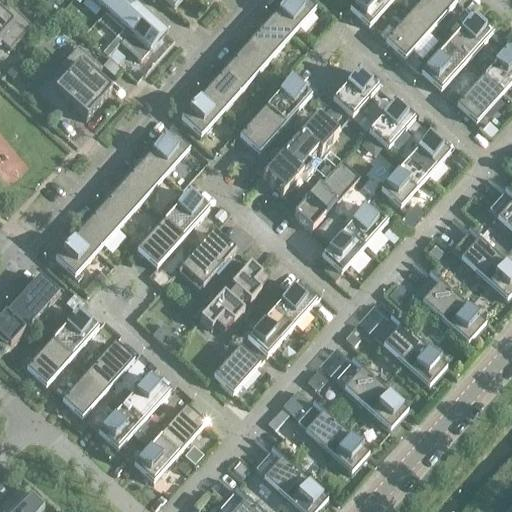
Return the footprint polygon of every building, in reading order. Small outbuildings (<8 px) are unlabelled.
[(75,0),(74,2),(76,4),(79,6),(84,0),(86,0),(104,16),(118,0),(75,0)] [(123,0),(118,0),(104,16),(123,33),(117,40),(120,43),(122,45),(139,26),(132,20),(138,13),(123,0)] [(185,0),(157,0),(173,14),(185,0)] [(299,0),(291,0),(272,22),(292,39),(315,14),(299,0)] [(361,0),(349,15),(368,32),(395,3),(390,0),(361,0)] [(449,0),(426,0),(411,18),(430,35),(456,6),(449,0)] [(0,16),(0,45),(0,46),(9,54),(31,30),(7,9),(0,16)] [(139,26),(122,45),(127,49),(133,42),(149,56),(165,37),(143,17),(138,13),(132,20),(139,26)] [(384,47),(404,64),(430,35),(411,18),(384,47)] [(472,21),(446,50),(466,67),(492,38),(472,21)] [(292,39),(272,22),(249,47),(269,65),(292,39)] [(249,47),(226,73),(246,91),(269,65),(249,47)] [(12,83),(36,56),(30,50),(6,77),(12,83)] [(420,79),(440,96),(466,67),(446,50),(420,79)] [(98,111),(111,97),(93,82),(101,72),(77,51),(57,74),(98,111)] [(511,56),(508,53),(482,82),(502,99),(511,87),(511,56)] [(117,70),(110,63),(104,70),(112,76),(117,70)] [(246,91),(226,73),(203,99),(223,116),(246,91)] [(85,125),(98,111),(57,74),(36,98),(60,119),(68,110),(85,125)] [(356,127),(357,126),(352,122),(378,93),(359,75),(332,105),(356,127)] [(502,99),(482,82),(456,111),(475,129),(502,99)] [(291,83),(265,112),(284,130),(311,101),(291,83)] [(223,116),(203,99),(180,124),(200,142),(223,116)] [(392,159),(393,158),(388,154),(414,125),(394,107),(368,137),(392,159)] [(258,159),(284,130),(265,112),(239,142),(258,159)] [(317,122),(261,184),(282,202),(337,140),(317,122)] [(358,128),(367,136),(372,130),(363,122),(358,128)] [(495,137),(489,132),(485,137),(490,142),(495,137)] [(169,137),(146,162),(166,180),(189,154),(169,137)] [(429,140),(405,168),(424,185),(449,158),(429,140)] [(373,160),(380,153),(369,143),(362,150),(373,160)] [(146,162),(123,188),(143,205),(166,180),(146,162)] [(359,182),(342,167),(293,220),(311,236),(359,182)] [(380,195),(400,213),(424,185),(405,168),(380,195)] [(123,188),(100,213),(120,231),(143,205),(123,188)] [(511,202),(504,196),(487,215),(511,237),(511,202)] [(189,197),(163,226),(182,244),(208,215),(189,197)] [(367,210),(344,235),(364,253),(387,227),(367,210)] [(100,213),(77,239),(97,257),(120,231),(100,213)] [(156,273),(182,244),(163,226),(137,255),(156,273)] [(330,230),(322,239),(330,246),(338,237),(330,230)] [(340,279),(364,253),(344,235),(321,262),(329,269),(325,273),(335,282),(339,278),(340,279)] [(511,275),(468,236),(451,256),(506,306),(511,299),(511,275)] [(177,278),(198,296),(215,278),(217,280),(218,279),(215,277),(235,256),(214,237),(177,278)] [(77,239),(54,264),(74,283),(97,257),(77,239)] [(429,257),(437,264),(443,257),(435,250),(429,257)] [(250,269),(199,325),(210,334),(215,329),(223,336),(231,328),(232,329),(243,317),(237,311),(247,299),(252,304),(260,295),(260,294),(265,289),(260,285),(262,283),(260,281),(261,280),(250,269)] [(93,273),(79,291),(89,298),(103,280),(93,273)] [(429,280),(412,299),(467,349),(485,330),(429,280)] [(0,345),(9,354),(59,299),(39,281),(0,324),(0,345)] [(296,289),(271,316),(291,334),(316,306),(296,289)] [(401,314),(412,302),(398,289),(386,301),(401,314)] [(270,315),(283,300),(272,292),(262,300),(259,305),(270,315)] [(270,315),(259,305),(256,313),(264,321),(270,315)] [(76,318),(52,345),(72,362),(98,333),(78,316),(76,318)] [(291,334),(271,316),(247,344),(266,361),(291,334)] [(390,323),(373,343),(428,392),(446,373),(390,323)] [(335,384),(352,366),(328,344),(312,362),(335,384)] [(72,362),(52,345),(26,374),(45,392),(72,362)] [(114,348),(88,377),(107,394),(133,365),(114,348)] [(212,382),(232,399),(258,370),(262,374),(263,373),(239,352),(212,382)] [(352,366),(334,386),(389,436),(407,416),(352,366)] [(309,385),(319,392),(327,380),(318,373),(309,385)] [(81,424),(107,394),(88,377),(61,406),(81,424)] [(149,380),(123,409),(143,426),(169,398),(149,380)] [(123,409),(97,438),(117,456),(143,426),(123,409)] [(312,409),(295,429),(351,479),(368,459),(312,409)] [(185,412),(159,441),(179,459),(205,429),(185,412)] [(159,441),(133,470),(153,488),(179,459),(159,441)] [(186,458),(197,466),(204,456),(193,448),(186,458)] [(271,456),(254,475),(294,511),(320,511),(327,506),(271,456)] [(27,511),(30,509),(17,496),(17,495),(16,494),(0,510),(0,511),(27,511)] [(252,511),(235,496),(220,511),(252,511)]
